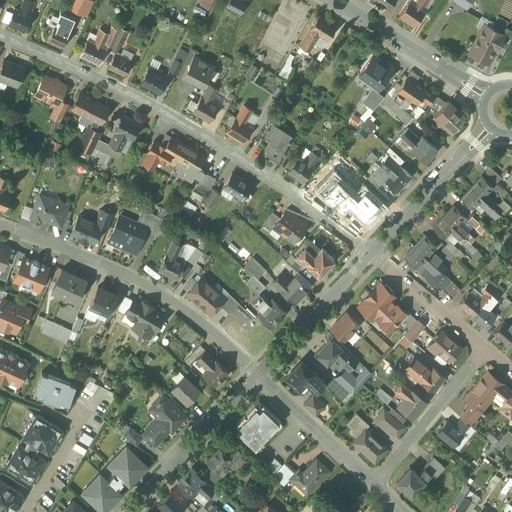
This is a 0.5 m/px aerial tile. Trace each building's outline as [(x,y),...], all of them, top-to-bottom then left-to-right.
[(24,0),(20,10),(15,9),(15,8),(13,13),(9,23),(9,24),(25,30),(31,15),(30,14),(35,2),(30,0),(24,0)] [(246,5),(237,0),(229,0),(227,5),(242,13),(246,5)] [(394,0),(376,0),(378,1),(378,2),(388,9),(394,0)] [(409,0),(399,16),(414,26),(425,10),(423,9),(428,0),(409,0)] [(472,0),(453,0),(467,9),(472,0)] [(13,13),(6,10),(2,21),(9,23),(13,13)] [(62,11),(55,27),(63,31),(70,15),(62,11)] [(271,17),(261,12),(258,17),(268,22),(271,17)] [(336,26),(319,15),(310,29),(319,35),(328,40),(336,26)] [(485,24),(483,28),(481,28),(478,34),(479,36),(469,54),(488,63),(495,50),(498,51),(505,36),(503,34),(499,32),(485,24)] [(55,27),(54,27),(49,40),(63,46),(69,33),(63,31),(55,27)] [(120,31),(112,27),(109,34),(107,37),(115,41),(119,33),(120,31)] [(511,38),(511,30),(506,27),(505,30),(501,28),(499,32),(503,34),(505,36),(511,39),(511,38)] [(319,35),(310,29),(300,46),(300,47),(299,49),(306,54),(307,51),(309,52),(310,50),(308,48),(310,44),(313,46),(319,35)] [(109,34),(100,30),(94,42),(103,47),(107,37),(109,34)] [(115,41),(113,45),(119,48),(125,35),(119,33),(115,41)] [(94,42),(89,40),(82,55),(98,62),(105,48),(103,47),(94,42)] [(188,53),(184,62),(189,64),(194,56),(196,57),(199,52),(191,47),(188,53)] [(188,53),(180,48),(175,59),(182,63),(183,63),(184,62),(188,53)] [(131,62),(115,54),(108,67),(124,75),(131,62)] [(393,69),(373,55),(359,74),(374,85),(379,88),(393,69)] [(196,57),(194,56),(189,64),(183,76),(190,80),(191,79),(204,86),(208,77),(213,69),(214,66),(196,57)] [(175,59),(169,70),(176,74),(182,63),(175,59)] [(25,68),(4,60),(0,69),(0,79),(7,82),(18,86),(21,77),(25,68)] [(256,64),(251,61),(248,67),(253,70),(256,64)] [(294,68),(287,64),(280,75),(287,80),(294,68)] [(167,78),(155,72),(156,69),(150,66),(149,68),(148,68),(141,83),(159,93),(167,78)] [(219,72),(213,69),(208,77),(215,80),(219,72)] [(66,86),(45,75),(35,94),(47,100),(48,99),(56,103),(56,104),(56,105),(59,100),(66,86)] [(434,95),(407,76),(396,92),(416,105),(416,104),(420,98),(429,104),(434,95)] [(218,89),(209,84),(202,96),(211,101),(218,89)] [(379,88),(374,85),(362,102),(373,110),(384,97),(376,92),(379,88)] [(91,97),(81,92),(72,109),(82,114),(78,122),(85,125),(87,125),(89,122),(98,126),(100,122),(101,123),(108,107),(90,99),(91,97)] [(416,105),(396,92),(392,97),(403,107),(414,117),(417,120),(424,110),(416,104),(416,105)] [(446,102),(437,95),(430,105),(438,111),(446,102)] [(202,96),(201,96),(197,103),(192,100),(187,108),(192,111),(192,112),(210,121),(219,106),(211,101),(202,96)] [(231,101),(225,98),(220,107),(226,111),(231,101)] [(68,104),(59,100),(56,105),(56,104),(50,116),(60,120),(68,104)] [(464,116),(448,100),(438,111),(436,113),(448,125),(446,127),(452,132),(460,124),(458,122),(464,116)] [(251,110),(244,105),(237,117),(244,122),(251,110)] [(414,117),(403,107),(395,116),(405,126),(414,117)] [(263,110),(255,122),(262,126),(270,115),(263,110)] [(140,123),(122,115),(114,130),(116,131),(127,136),(132,139),(135,132),(138,133),(142,125),(139,124),(140,123)] [(237,117),(236,117),(232,115),(227,122),(231,125),(227,132),(243,141),(252,127),(244,122),(237,117)] [(262,126),(257,134),(263,138),(272,123),(269,121),(272,117),(270,115),(262,126)] [(282,129),(272,123),(263,138),(269,142),(261,154),(274,162),(283,148),(288,140),(289,141),(291,137),(289,136),(288,138),(280,133),(282,129)] [(88,127),(78,148),(90,154),(94,146),(101,133),(88,127)] [(420,139),(408,128),(400,136),(412,147),(420,139)] [(127,136),(116,131),(110,144),(120,149),(127,136)] [(171,136),(166,133),(162,140),(167,143),(171,136)] [(165,146),(154,140),(147,153),(142,162),(153,168),(158,159),(165,163),(170,155),(179,161),(188,146),(171,136),(167,143),(165,146)] [(437,149),(423,136),(420,139),(412,147),(411,149),(425,162),(437,149)] [(99,149),(94,146),(90,154),(95,156),(99,149)] [(188,146),(179,161),(175,169),(191,179),(196,171),(197,171),(205,156),(188,146)] [(315,146),(304,161),(312,166),(322,151),(315,146)] [(112,156),(99,149),(95,156),(92,160),(106,167),(112,156)] [(400,166),(399,166),(384,152),(378,158),(377,157),(374,161),(382,168),(387,173),(383,178),(386,181),(385,181),(397,192),(411,177),(400,166)] [(298,157),(288,171),(303,181),(312,167),(312,166),(304,161),(298,157)] [(502,178),(490,167),(486,172),(497,183),(502,178)] [(252,186),(232,173),(223,187),(246,202),(251,194),(248,192),(252,186)] [(9,179),(0,175),(0,190),(4,192),(9,179)] [(493,187),(482,176),(471,187),(483,198),(487,194),(493,187)] [(483,198),(471,187),(461,198),(473,209),(479,203),(483,198)] [(212,188),(203,203),(211,208),(220,193),(212,188)] [(0,190),(0,208),(5,210),(11,194),(4,192),(0,190)] [(497,192),(492,198),(487,194),(483,198),(502,216),(507,210),(497,201),(501,196),(497,192)] [(57,200),(49,196),(48,197),(47,197),(46,200),(39,197),(34,208),(31,217),(40,220),(41,218),(59,225),(60,225),(63,217),(68,205),(58,201),(57,200)] [(502,216),(483,198),(479,203),(497,220),(502,216)] [(34,208),(25,205),(21,216),(30,220),(31,217),(34,208)] [(453,206),(443,217),(455,228),(459,223),(465,217),(453,206)] [(113,214),(101,209),(95,222),(102,224),(100,228),(106,231),(113,214)] [(307,225),(286,209),(280,217),(273,226),(274,226),(279,230),(294,242),(307,225)] [(166,220),(145,210),(140,221),(147,225),(146,229),(158,234),(166,220)] [(272,212),(263,225),(270,231),(274,226),(273,226),(280,217),(272,212)] [(88,216),(83,214),(80,215),(79,215),(71,233),(80,237),(79,239),(86,242),(87,240),(94,243),(100,228),(102,224),(95,222),(89,219),(88,216)] [(144,226),(119,215),(111,236),(124,242),(122,246),(133,251),(137,242),(139,240),(141,241),(145,231),(142,230),(144,226)] [(63,217),(60,225),(59,225),(58,228),(65,231),(69,219),(63,217)] [(443,217),(433,228),(444,239),(450,232),(455,228),(443,217)] [(468,232),(459,223),(455,228),(463,236),(468,232)] [(463,236),(455,228),(450,232),(459,241),(463,236)] [(477,239),(471,234),(467,238),(473,244),(477,239)] [(425,235),(415,246),(426,258),(431,253),(437,246),(425,235)] [(488,235),(476,248),(486,257),(498,244),(488,235)] [(476,248),(463,236),(459,241),(471,252),(476,248)] [(173,240),(166,254),(166,253),(158,270),(176,278),(184,262),(176,258),(182,245),(173,240)] [(458,249),(450,241),(445,247),(453,254),(458,249)] [(10,248),(0,244),(0,267),(2,268),(2,269),(5,261),(10,248)] [(415,246),(404,257),(416,269),(422,262),(426,258),(415,246)] [(196,247),(187,259),(194,264),(203,252),(196,247)] [(453,254),(445,247),(440,252),(448,260),(453,254)] [(322,249),(314,257),(305,248),(298,256),(306,265),(305,266),(318,277),(334,260),(322,249)] [(12,264),(12,265),(18,268),(23,256),(25,257),(26,254),(17,250),(12,264)] [(435,253),(433,255),(431,253),(426,258),(435,266),(439,261),(441,259),(435,253)] [(18,268),(14,279),(21,283),(30,287),(31,286),(39,290),(42,282),(48,285),(50,278),(44,276),(48,267),(39,263),(40,262),(32,259),(32,260),(25,257),(23,256),(18,268)] [(266,269),(253,257),(244,266),(253,274),(257,278),(266,269)] [(435,266),(426,258),(422,262),(431,270),(435,266)] [(12,264),(5,261),(2,269),(2,268),(0,273),(0,277),(6,280),(12,265),(12,264)] [(447,269),(439,261),(435,266),(443,273),(447,269)] [(443,273),(435,266),(431,270),(424,276),(424,277),(425,276),(437,287),(447,276),(443,273)] [(86,279),(61,268),(52,290),(65,296),(66,294),(77,299),(76,301),(86,279)] [(257,278),(253,274),(246,282),(258,293),(265,286),(257,278)] [(295,275),(288,283),(279,275),(272,282),(281,290),(294,303),(308,288),(295,275)] [(450,280),(442,288),(440,289),(437,286),(437,287),(440,290),(442,288),(453,300),(461,291),(447,276),(450,280)] [(225,297),(201,277),(196,282),(192,278),(185,287),(189,291),(187,293),(211,314),(219,305),(225,298),(225,297)] [(491,278),(481,290),(484,293),(478,300),(482,304),(498,284),(491,278)] [(395,296),(380,283),(358,306),(372,320),(374,318),(391,333),(401,322),(408,315),(391,300),(395,296)] [(498,284),(482,304),(486,307),(487,305),(489,307),(501,294),(502,292),(504,291),(505,289),(498,284)] [(116,295),(98,286),(89,305),(108,313),(111,307),(117,295),(116,295)] [(124,296),(117,292),(116,295),(117,295),(111,307),(117,310),(124,296)] [(478,300),(468,292),(458,304),(472,315),(482,304),(478,300)] [(239,303),(229,293),(225,297),(225,298),(219,305),(229,313),(232,311),(231,311),(239,303)] [(260,295),(253,302),(261,310),(269,303),(260,295)] [(20,306),(2,298),(0,303),(0,327),(7,330),(7,328),(15,332),(22,317),(27,319),(31,308),(21,304),(20,306)] [(154,308),(142,301),(141,302),(134,298),(121,320),(149,337),(154,330),(155,330),(164,315),(153,309),(154,308)] [(506,298),(497,309),(502,313),(511,302),(506,298)] [(261,310),(258,314),(271,326),(285,312),(272,299),(269,303),(261,310)] [(511,302),(502,314),(507,318),(511,311),(511,302)] [(239,303),(231,311),(232,311),(237,317),(245,309),(239,303)] [(486,307),(482,304),(472,315),(485,326),(495,315),(486,307)] [(82,307),(75,321),(82,324),(89,309),(82,307)] [(346,312),(332,328),(344,339),(359,324),(346,312)] [(408,315),(401,322),(409,330),(417,321),(409,313),(408,315)] [(254,318),(250,314),(246,318),(250,323),(251,321),(252,322),(254,318)] [(114,316),(106,331),(113,335),(121,320),(114,316)] [(71,330),(47,318),(41,332),(66,343),(71,330)] [(418,320),(405,335),(412,341),(424,326),(418,320)] [(250,323),(244,329),(235,321),(229,327),(238,336),(250,348),(264,334),(252,322),(251,321),(250,323)] [(511,328),(510,327),(503,321),(493,333),(506,344),(511,336),(511,328)] [(461,347),(442,330),(428,346),(435,352),(436,351),(449,361),(461,347)] [(341,344),(332,336),(315,354),(327,366),(335,358),(347,369),(349,371),(359,360),(341,344)] [(228,371),(200,344),(186,359),(215,386),(219,381),(220,381),(224,377),(228,371)] [(29,361),(0,347),(0,378),(8,382),(9,380),(19,385),(29,361)] [(432,366),(430,369),(414,355),(403,368),(405,369),(406,369),(419,379),(433,391),(445,376),(432,366)] [(314,373),(301,361),(286,377),(299,389),(306,381),(311,385),(317,391),(324,383),(328,379),(324,375),(320,379),(314,373)] [(349,371),(347,369),(337,380),(345,387),(344,388),(349,392),(351,394),(353,393),(353,394),(362,383),(371,373),(366,367),(356,378),(349,371)] [(419,379),(406,369),(405,369),(401,374),(414,384),(419,379)] [(42,371),(34,391),(43,394),(42,398),(58,404),(59,400),(69,404),(76,384),(70,382),(70,381),(48,372),(48,374),(42,371)] [(487,371),(466,398),(472,403),(481,410),(494,393),(506,403),(511,396),(511,392),(502,384),(502,383),(487,371)] [(414,384),(401,374),(398,378),(400,380),(411,388),(412,388),(414,384)] [(199,390),(184,375),(171,388),(187,403),(199,390)] [(337,380),(334,377),(326,386),(342,400),(349,392),(344,388),(345,387),(337,380)] [(98,385),(89,380),(85,386),(94,392),(98,385)] [(426,400),(412,388),(411,388),(400,380),(394,388),(397,390),(404,397),(397,406),(412,417),(426,400)] [(94,392),(85,386),(83,390),(91,396),(94,392)] [(392,397),(380,387),(375,394),(387,404),(392,397)] [(185,416),(163,395),(150,409),(159,418),(144,434),(154,444),(174,423),(176,425),(185,416)] [(313,395),(304,404),(316,415),(325,406),(313,395)] [(511,396),(506,403),(500,409),(510,418),(511,415),(511,396)] [(261,403),(234,431),(247,444),(253,438),(269,422),(274,416),(261,403)] [(472,403),(461,417),(462,418),(473,427),(477,421),(474,418),(481,410),(472,403)] [(406,419),(392,408),(388,412),(384,408),(376,418),(397,435),(405,426),(402,424),(406,419)] [(362,418),(356,413),(346,423),(359,435),(365,429),(366,429),(369,425),(362,418)] [(36,414),(22,437),(28,440),(38,446),(48,452),(62,429),(36,414)] [(283,425),(274,416),(269,422),(278,431),(278,430),(283,425)] [(473,427),(462,418),(455,427),(462,434),(464,432),(470,437),(476,430),(473,427)] [(455,427),(447,421),(437,433),(453,445),(462,434),(455,427)] [(269,422),(253,438),(262,447),(262,448),(278,430),(278,431),(269,422)] [(143,437),(129,426),(122,435),(136,446),(143,437)] [(366,429),(365,429),(359,435),(353,442),(358,446),(359,445),(363,450),(362,451),(374,462),(387,448),(366,429)] [(93,437),(83,432),(78,440),(88,445),(93,437)] [(262,447),(253,438),(247,444),(257,453),(262,448),(262,447)] [(28,440),(24,446),(35,453),(38,446),(28,440)] [(19,443),(5,466),(31,482),(44,459),(35,453),(24,446),(19,443)] [(86,450),(75,443),(72,448),(83,455),(86,450)] [(229,456),(219,447),(206,461),(211,466),(218,473),(218,472),(226,464),(231,458),(229,456)] [(121,450),(108,464),(117,473),(124,479),(129,485),(147,466),(141,460),(138,463),(134,458),(136,456),(128,448),(124,453),(121,450)] [(236,448),(229,456),(231,458),(226,464),(230,467),(236,460),(240,456),(242,453),(236,448)] [(245,461),(240,456),(236,460),(241,464),(245,461)] [(445,467),(433,456),(423,468),(424,468),(431,474),(431,475),(435,479),(445,467)] [(317,458),(303,473),(299,469),(290,478),(307,494),(329,470),(317,458)] [(285,463),(273,475),(282,483),(294,471),(285,463)] [(218,473),(211,466),(204,473),(207,475),(216,484),(222,476),(218,472),(218,473)] [(424,468),(418,474),(409,466),(396,481),(411,495),(425,481),(431,474),(424,468)] [(192,468),(178,482),(192,496),(199,489),(206,482),(203,479),(207,475),(204,473),(201,470),(197,473),(192,468)] [(108,481),(99,473),(86,487),(89,489),(84,494),(92,502),(95,499),(100,504),(97,507),(102,511),(103,511),(121,493),(115,488),(108,481)] [(111,479),(108,481),(115,488),(117,486),(120,488),(124,483),(122,482),(124,479),(117,473),(114,475),(113,474),(109,478),(111,479)] [(495,475),(488,484),(493,488),(500,478),(495,475)] [(64,483),(56,476),(53,482),(60,489),(64,483)] [(12,511),(23,495),(0,480),(0,511),(1,511),(12,511)] [(214,490),(206,482),(199,489),(207,497),(214,490)] [(465,483),(460,490),(464,493),(469,486),(465,483)] [(178,511),(186,504),(171,490),(157,504),(165,511),(178,511)] [(221,511),(210,501),(200,511),(201,511),(221,511)] [(462,501),(456,510),(458,511),(463,511),(468,505),(462,501)] [(85,511),(76,503),(69,510),(67,507),(62,511),(85,511)]
